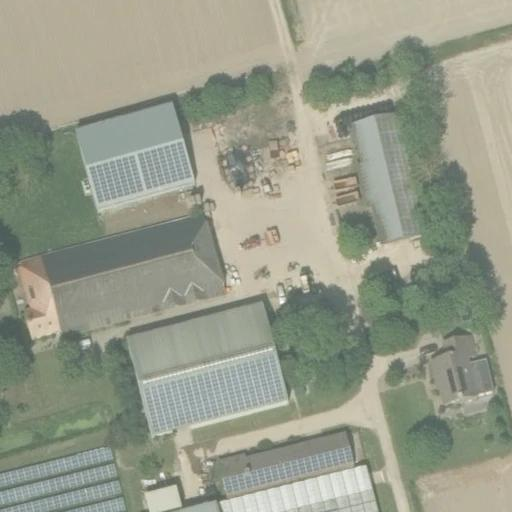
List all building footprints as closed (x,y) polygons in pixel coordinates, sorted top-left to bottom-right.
[(407,95),(344,111),(388,289),(452,273),(407,95)] [(74,132),(96,213),(193,186),(171,106),(74,132)] [(226,295),(203,215),(20,264),(32,311),(24,313),(31,340),(59,332),(61,338),(226,295)] [(127,341),(153,440),(288,404),(262,306),(127,341)] [(474,357),(469,337),(444,343),(448,357),(432,361),(439,391),(441,390),(445,407),(476,399),(466,359),(474,357)] [(291,354),(289,346),(278,349),(280,357),(291,354)] [(218,511),(377,511),(366,468),(227,503),(216,505),(218,511)] [(176,489),(145,498),(148,511),(177,511),(182,511),(176,489)]
